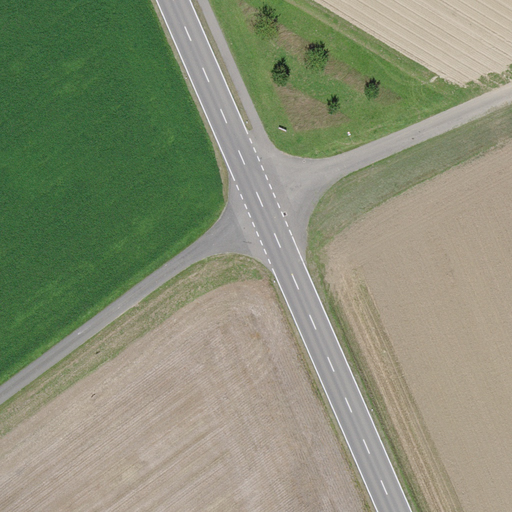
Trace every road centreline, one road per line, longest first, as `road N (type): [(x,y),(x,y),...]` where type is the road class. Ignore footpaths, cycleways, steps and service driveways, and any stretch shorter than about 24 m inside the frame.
road 1 (track): [(511,92),(261,199),(0,394)]
road 2 (primary): [(396,511),(174,0)]
